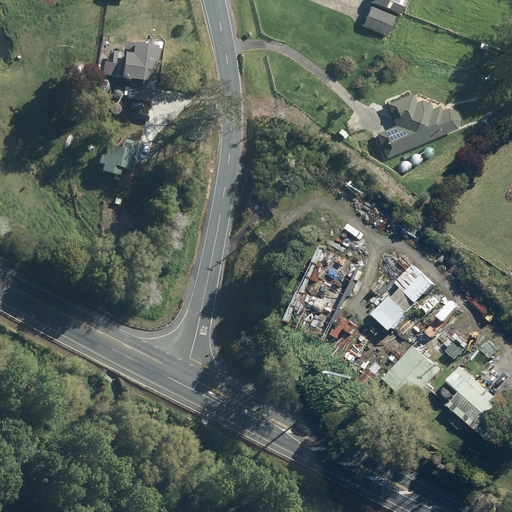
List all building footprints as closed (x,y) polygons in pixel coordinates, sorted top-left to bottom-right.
[(373,0),(372,3),(398,14),(403,0),(373,0)] [(369,3),(360,24),(385,34),(394,13),(369,3)] [(127,54),(119,53),(116,80),(148,83),(152,44),(129,42),(127,54)] [(390,125),(374,132),(384,158),(458,127),(450,105),(440,109),(438,103),(429,106),(425,97),(413,102),(409,92),(381,103),(390,125)] [(341,195),(356,207),(365,195),(349,184),(341,195)] [(424,235),(371,202),(360,219),(388,237),(394,228),(419,243),(424,235)] [(428,252),(440,264),(455,249),(442,237),(428,252)] [(366,269),(327,249),(290,322),(330,342),(366,269)] [(415,262),(397,281),(416,299),(434,280),(415,262)] [(424,310),(429,315),(441,303),(436,298),(424,310)] [(415,333),(427,343),(433,337),(420,326),(415,333)] [(466,345),(465,344),(469,341),(462,333),(458,336),(456,333),(437,347),(448,360),(466,345)] [(441,366),(416,345),(385,377),(411,402),(417,407),(434,387),(428,382),(441,366)] [(503,401),(461,363),(445,380),(458,391),(447,403),(477,430),(503,401)] [(351,365),(339,378),(351,389),(363,376),(351,365)]
